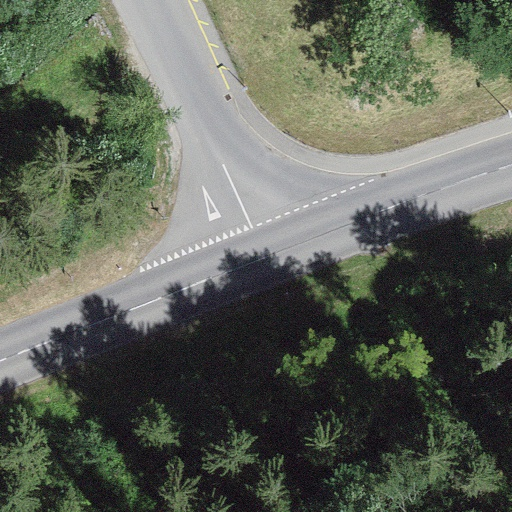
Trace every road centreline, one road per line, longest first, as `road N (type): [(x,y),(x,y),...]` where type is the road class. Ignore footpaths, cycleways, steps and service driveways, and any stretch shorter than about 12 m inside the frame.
road 1 (tertiary): [(262,254),(0,357)]
road 2 (residential): [(262,254),(142,0)]
road 3 (tertiary): [(511,164),(262,254)]
